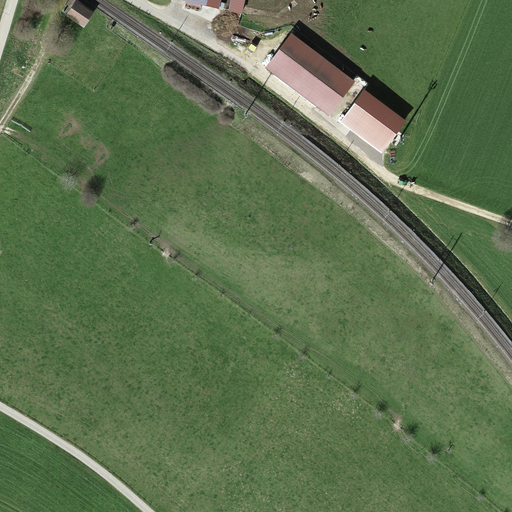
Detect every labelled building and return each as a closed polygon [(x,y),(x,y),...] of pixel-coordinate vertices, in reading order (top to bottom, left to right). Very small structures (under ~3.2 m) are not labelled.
[(69,0),(63,10),(68,14),(76,1),(73,0),(69,0)] [(187,0),(230,10),(232,0),(187,0)] [(68,14),(67,16),(84,27),(93,12),(76,1),(68,14)] [(351,80),(293,36),(270,66),(328,110),(351,80)] [(403,119),(366,90),(349,113),(386,141),(403,119)]
